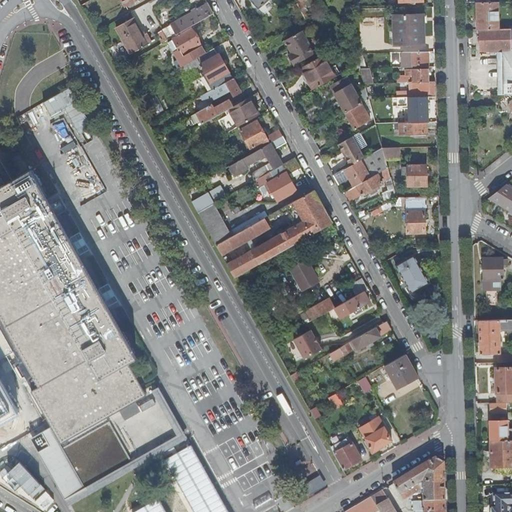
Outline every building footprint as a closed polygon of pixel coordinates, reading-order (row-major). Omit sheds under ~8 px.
[(480,2),(477,2),(477,30),(480,30),(498,29),(497,2),(480,2)] [(166,36),(168,40),(190,27),(213,14),(208,3),(162,29),(166,36)] [(420,27),(424,27),(424,14),(394,15),(394,25),(399,25),(399,27),(420,27)] [(142,34),(133,17),(116,27),(130,53),(147,44),(151,41),(146,32),(142,34)] [(97,22),(92,25),(96,31),(101,28),(97,22)] [(424,44),(424,27),(420,27),(399,27),(400,44),(424,44)] [(177,59),(182,66),(205,53),(201,45),(193,50),(191,48),(200,43),(191,28),(173,39),(179,49),(174,52),(177,59)] [(166,36),(162,29),(158,32),(160,36),(161,35),(163,38),(166,36)] [(511,29),(498,29),(480,30),(480,50),(502,49),(511,48),(511,29)] [(287,56),(293,65),(314,54),(301,31),(284,40),(291,54),(287,56)] [(179,49),(173,39),(168,42),(174,52),(179,49)] [(205,53),(182,66),(185,72),(201,64),(206,74),(204,75),(212,90),(222,84),(232,78),(218,54),(214,48),(205,53)] [(511,91),(511,48),(502,49),(503,93),(511,94),(511,91)] [(428,64),(428,51),(402,52),(403,67),(413,67),(413,65),(428,64)] [(359,63),(360,68),(367,68),(362,53),(356,53),(359,63)] [(322,55),(301,67),(313,89),(335,76),(322,55)] [(173,61),(177,69),(182,66),(177,59),(173,61)] [(362,76),(364,83),(372,83),(368,68),(367,68),(360,68),(362,76)] [(413,82),(429,82),(428,69),(412,69),(413,82)] [(331,86),(345,112),(361,102),(347,77),(331,86)] [(241,92),(232,78),(222,84),(212,90),(204,94),(206,98),(213,94),(214,97),(220,94),(220,95),(229,90),(233,96),(241,92)] [(427,97),(436,96),(436,91),(436,82),(429,82),(413,82),(413,90),(410,90),(410,97),(427,97)] [(368,98),(365,87),(358,92),(363,101),(368,98)] [(427,122),(428,122),(427,97),(410,97),(409,97),(410,122),(427,122)] [(229,108),(239,126),(253,118),(259,115),(253,106),(252,107),(247,98),(233,107),(229,108)] [(361,102),(345,112),(354,128),(370,119),(367,113),(372,110),(368,98),(363,101),(361,102)] [(196,113),(202,124),(229,108),(233,107),(229,100),(214,109),(212,104),(196,113)] [(192,115),(198,126),(202,124),(196,113),(192,115)] [(240,130),(252,153),(257,150),(255,147),(267,140),(270,143),(273,141),(282,136),(279,129),(266,137),(257,121),(240,130)] [(427,134),(427,122),(410,122),(401,123),(401,134),(427,134)] [(252,153),(229,166),(230,167),(229,169),(232,173),(234,174),(235,175),(246,169),(247,166),(247,165),(265,155),(269,163),(250,173),(254,181),(269,172),(282,165),(273,150),(286,143),(283,136),(282,136),(273,141),(270,143),(257,150),(252,153)] [(338,144),(350,166),(364,158),(352,136),(338,144)] [(385,160),(382,147),(364,158),(350,166),(344,169),(349,178),(354,187),(388,168),(387,166),(385,160)] [(400,160),(400,147),(382,147),(385,160),(400,160)] [(287,175),(300,168),(295,158),(282,165),(269,172),(273,179),(266,183),(277,201),(296,191),(287,175)] [(0,177),(4,184),(11,180),(0,160),(0,177)] [(426,185),(426,165),(408,165),(408,167),(402,167),(403,175),(408,175),(408,186),(426,185)] [(354,187),(343,193),(348,202),(361,194),(362,195),(382,184),(382,183),(387,180),(387,189),(392,200),(396,198),(392,183),(391,181),(388,168),(354,187)] [(4,184),(0,186),(0,323),(37,390),(31,393),(51,428),(30,440),(67,507),(136,469),(108,420),(127,409),(147,399),(128,364),(137,359),(31,169),(11,180),(4,184)] [(344,169),(333,175),(338,184),(349,178),(344,169)] [(392,183),(396,198),(404,197),(400,183),(398,182),(392,183)] [(511,189),(505,186),(489,198),(511,211),(511,189)] [(264,218),(216,245),(235,277),(332,224),(324,211),(313,191),(279,209),(282,214),(295,207),(303,221),(234,261),(232,257),(228,259),(224,253),(270,228),(264,218)] [(208,194),(192,202),(198,212),(213,203),(208,194)] [(425,211),(425,197),(405,197),(406,212),(425,211)] [(213,203),(198,212),(216,245),(264,218),(267,216),(264,211),(229,231),(213,203)] [(425,233),(425,211),(406,212),(407,233),(425,233)] [(395,265),(412,294),(430,283),(414,254),(395,265)] [(483,258),(484,279),(504,279),(503,265),(508,265),(507,259),(503,259),(503,258),(483,258)] [(289,269),(303,292),(317,283),(312,273),(313,272),(306,260),(289,269)] [(368,288),(363,279),(350,286),(355,296),(361,292),(363,291),(368,288)] [(335,307),(341,317),(353,311),(360,307),(369,301),(366,296),(363,291),(361,292),(355,296),(335,307)] [(306,323),(335,307),(329,298),(300,314),(306,323)] [(511,319),(480,321),(481,354),(501,354),(500,331),(508,331),(508,329),(511,329),(511,319)] [(380,335),(391,329),(387,322),(370,331),(346,345),(330,353),(334,360),(353,350),(351,346),(354,344),(356,348),(358,350),(381,337),(380,335)] [(294,340),(304,359),(321,350),(310,331),(294,340)] [(397,388),(418,376),(405,354),(385,366),(397,388)] [(498,404),(507,403),(511,403),(511,368),(497,369),(498,404)] [(297,372),(290,376),(294,383),(301,379),(297,372)] [(365,393),(372,388),(366,377),(358,381),(365,393)] [(0,424),(19,415),(0,380),(0,424)] [(337,393),(329,398),(335,409),(344,404),(337,393)] [(498,404),(490,404),(491,413),(507,412),(507,403),(498,404)] [(312,407),(309,408),(314,418),(320,415),(315,407),(313,408),(312,407)] [(369,417),(372,421),(379,418),(376,413),(369,417)] [(379,418),(372,421),(360,428),(370,445),(369,446),(374,455),(394,444),(396,446),(400,443),(385,417),(379,418)] [(493,423),(494,444),(511,443),(511,424),(511,422),(493,423)] [(331,447),(343,469),(361,459),(352,442),(347,445),(344,440),(331,447)] [(511,443),(494,444),(495,470),(511,469),(511,443)] [(415,511),(444,511),(443,463),(434,458),(426,463),(392,484),(403,500),(419,491),(420,489),(417,484),(423,480),(425,483),(424,484),(424,493),(423,493),(423,502),(416,502),(415,511)] [(318,480),(306,487),(310,494),(322,487),(318,480)] [(394,511),(381,490),(369,497),(376,508),(378,511),(394,511)] [(272,498),(268,491),(252,501),(256,508),(272,498)] [(511,511),(511,493),(495,494),(495,507),(494,511),(511,511)] [(368,511),(376,508),(369,497),(359,504),(345,511),(368,511)]
